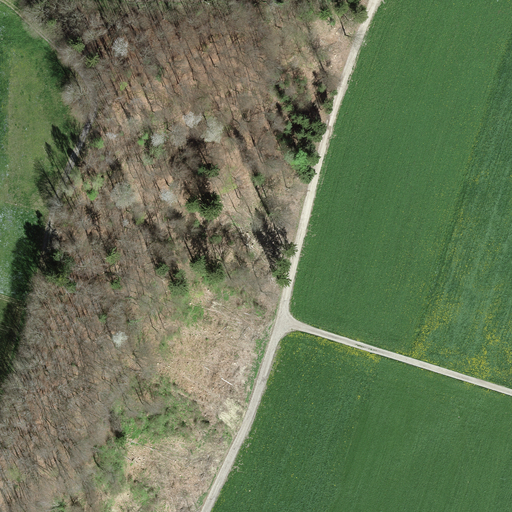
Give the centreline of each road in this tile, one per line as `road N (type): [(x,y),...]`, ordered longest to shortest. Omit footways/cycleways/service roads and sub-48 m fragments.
road 1 (track): [(0,0),(46,26),(87,105),(0,310)]
road 2 (track): [(379,0),(351,47),(280,319)]
road 3 (track): [(280,319),(511,392)]
road 4 (track): [(205,511),(251,411),(280,319)]
